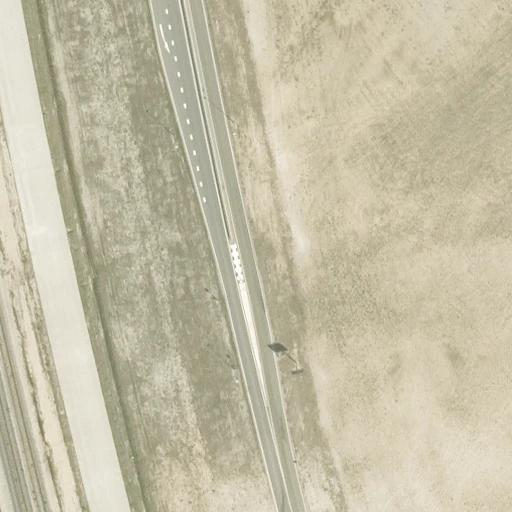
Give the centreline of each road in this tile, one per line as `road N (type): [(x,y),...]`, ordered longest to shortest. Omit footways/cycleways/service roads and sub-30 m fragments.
road 1 (unclassified): [(72,0),(183,511)]
road 2 (unclassified): [(172,0),(219,244),(266,391)]
road 3 (unclassified): [(266,391),(194,0)]
road 4 (unclassified): [(293,511),(266,391)]
